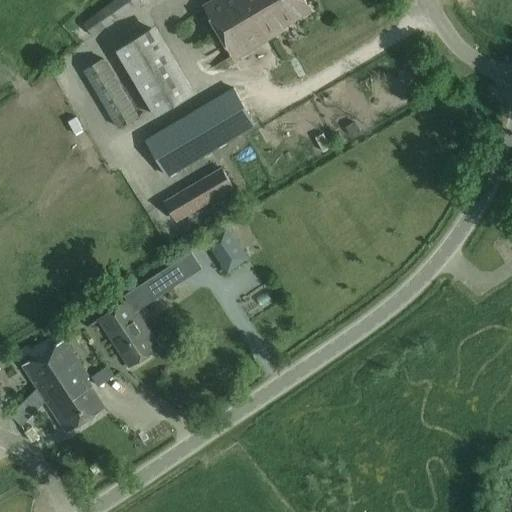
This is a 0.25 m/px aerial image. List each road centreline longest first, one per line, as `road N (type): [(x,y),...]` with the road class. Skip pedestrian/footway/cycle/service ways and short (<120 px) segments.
road 1 (unclassified): [(87,511),(410,289),(456,238),(511,138)]
road 2 (unclassified): [(511,79),(457,47),(427,0)]
